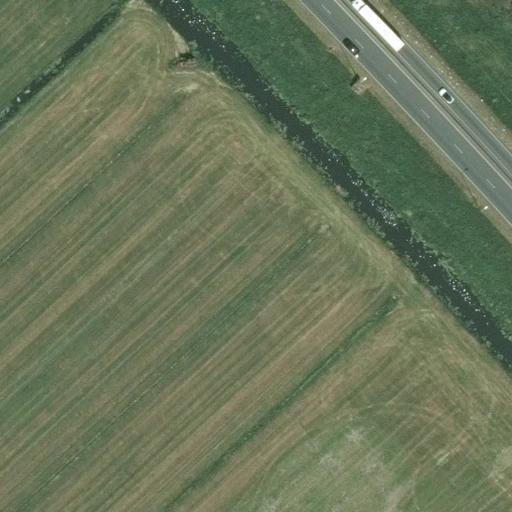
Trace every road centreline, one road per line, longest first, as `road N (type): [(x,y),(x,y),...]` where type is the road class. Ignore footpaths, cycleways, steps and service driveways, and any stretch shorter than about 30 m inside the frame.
road 1 (trunk): [(312,0),(511,214)]
road 2 (trunk): [(511,170),(353,0)]
